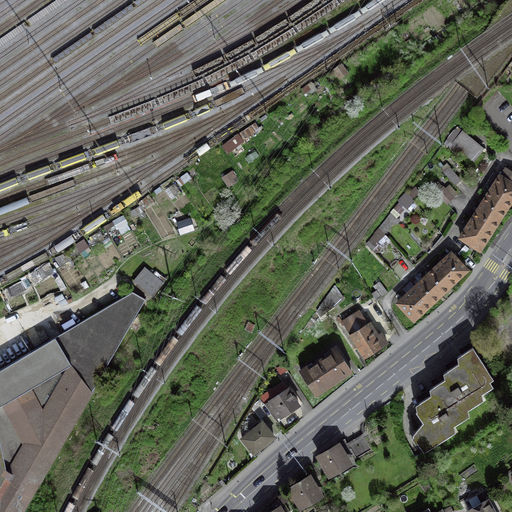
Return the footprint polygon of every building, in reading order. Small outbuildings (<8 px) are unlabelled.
[(467,135),(456,145),(474,164),(485,154),(467,135)] [(452,171),(446,176),(456,187),(462,181),(452,171)] [(511,204),(511,182),(499,174),(457,239),(480,253),(511,204)] [(448,190),(439,198),(448,207),(457,199),(448,190)] [(470,270),(451,251),(395,304),(414,324),(470,270)] [(162,283),(145,268),(134,280),(151,294),(162,283)] [(66,330),(52,339),(92,392),(145,299),(132,291),(66,330)] [(388,343),(364,306),(341,321),(365,358),(388,343)] [(20,511),(92,392),(52,339),(0,369),(0,511),(20,511)] [(488,369),(473,345),(461,353),(464,359),(447,369),(451,374),(433,385),(437,391),(420,401),(423,407),(416,411),(424,422),(422,424),(413,434),(424,452),(451,435),(448,430),(466,418),(463,414),(480,403),(477,398),(494,387),(485,372),(484,371),(488,369)] [(351,370),(336,348),(298,373),(313,396),(351,370)] [(292,386),(262,404),(275,425),(305,406),(292,386)] [(263,421),(239,439),(253,457),(277,439),(263,421)] [(372,450),(364,435),(348,444),(345,440),(338,444),(339,446),(321,457),(330,473),(348,462),(346,459),(353,455),(356,459),(372,450)] [(305,511),(328,499),(314,476),(291,490),(304,511),(305,511)] [(431,491),(426,482),(420,486),(425,495),(431,491)] [(499,511),(494,502),(473,511),(499,511)]
